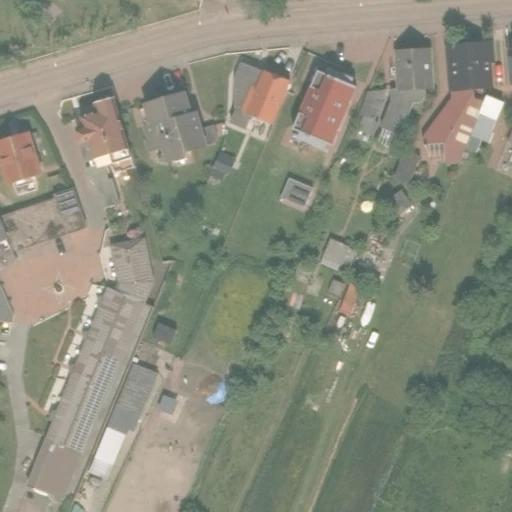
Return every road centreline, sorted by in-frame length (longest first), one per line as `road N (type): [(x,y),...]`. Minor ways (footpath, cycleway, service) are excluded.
road 1 (residential): [(0,93),(193,37),(511,5)]
road 2 (unknown): [(34,83),(85,238)]
